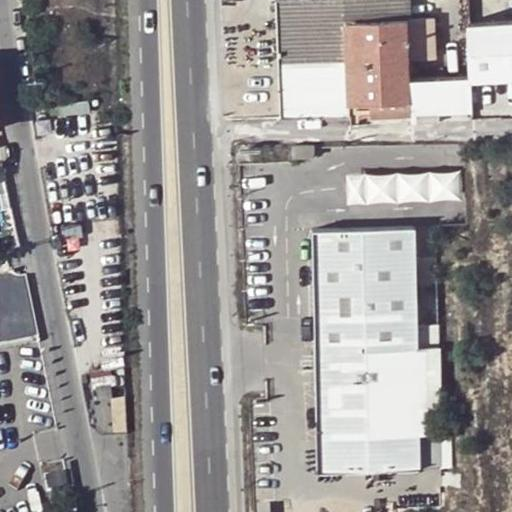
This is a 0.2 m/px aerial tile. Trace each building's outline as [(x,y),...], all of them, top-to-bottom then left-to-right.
[(511,20),(469,22),(471,75),(410,78),(407,0),(275,0),(276,16),(279,116),(352,114),(352,102),(412,101),(412,113),(472,112),(470,80),(471,80),(511,78),(511,20)] [(352,102),(352,114),(412,113),(412,101),(352,102)] [(296,143),(296,154),(317,153),(317,143),(296,143)] [(0,202),(8,201),(3,175),(0,175),(0,202)] [(416,227),(315,229),(320,470),(441,468),(438,325),(418,325),(416,227)] [(10,272),(0,273),(0,289),(4,312),(31,307),(24,274),(20,274),(15,272),(14,270),(10,270),(10,272)]
